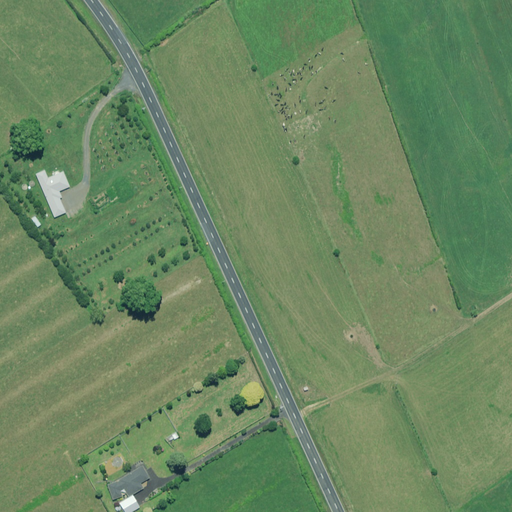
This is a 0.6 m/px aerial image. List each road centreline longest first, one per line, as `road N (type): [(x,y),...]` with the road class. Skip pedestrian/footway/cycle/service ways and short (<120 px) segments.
road 1 (primary): [(92,0),(155,103),(340,511)]
road 2 (track): [(511,292),(397,368),(296,415)]
